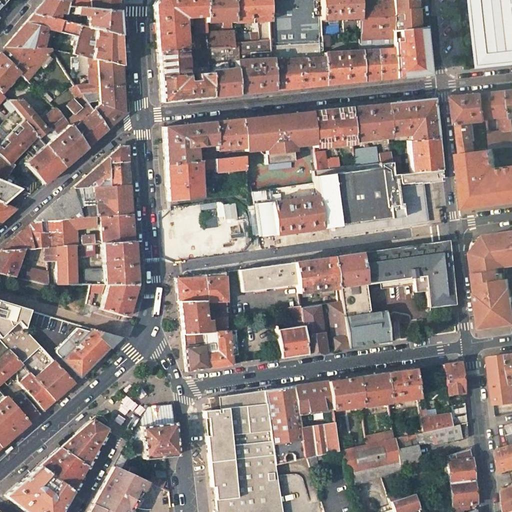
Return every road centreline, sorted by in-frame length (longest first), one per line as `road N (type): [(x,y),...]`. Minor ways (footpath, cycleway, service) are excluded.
road 1 (unclassified): [(142,117),(441,83)]
road 2 (unclassified): [(179,389),(468,345)]
road 3 (primary): [(142,117),(153,297),(146,331)]
road 4 (primary): [(146,331),(132,353),(0,471)]
road 5 (unclassified): [(0,233),(142,117)]
road 6 (unclassified): [(468,345),(489,511)]
road 7 (unclassified): [(441,83),(454,226)]
road 8 (unclassified): [(188,511),(184,467),(191,451),(179,389)]
